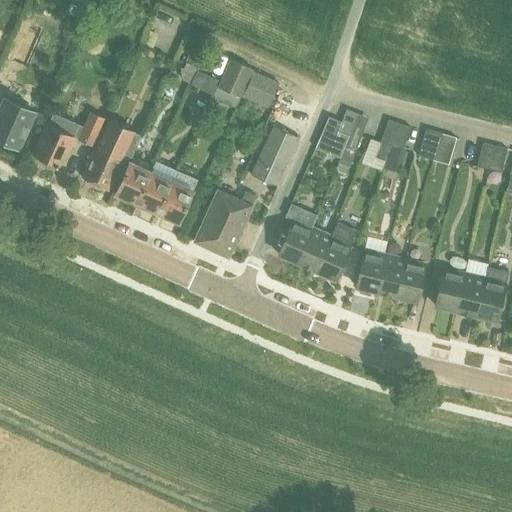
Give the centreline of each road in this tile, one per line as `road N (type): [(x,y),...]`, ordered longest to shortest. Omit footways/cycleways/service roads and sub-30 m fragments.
road 1 (residential): [(511,390),(396,361),(237,299)]
road 2 (residential): [(237,299),(0,191)]
road 3 (unclassified): [(237,299),(330,90)]
road 4 (residential): [(511,134),(330,90)]
